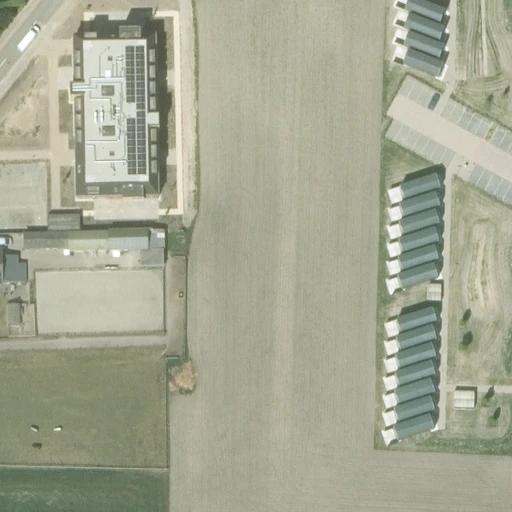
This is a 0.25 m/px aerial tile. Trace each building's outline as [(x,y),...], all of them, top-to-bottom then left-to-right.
[(164,0),(117,0),(119,32),(149,31),(148,8),(165,8),(164,0)] [(407,3),(402,16),(437,30),(442,17),(407,3)] [(406,21),(401,34),(436,47),(441,34),(406,21)] [(73,90),(71,90),(71,104),(74,104),(75,201),(121,200),(122,205),(143,205),(142,200),(157,200),(156,134),(158,134),(158,121),(156,121),(154,39),(140,39),(140,34),(119,35),(119,39),(72,40),(73,90)] [(406,39),(401,51),(436,65),(441,52),(406,39)] [(405,56),(400,69),(435,83),(440,70),(405,56)] [(433,180),(397,191),(401,204),(437,193),(433,180)] [(433,197),(397,209),(401,222),(437,211),(433,197)] [(432,215),(396,227),(400,240),(436,228),(432,215)] [(78,217),(46,218),(47,234),(68,234),(79,234),(78,217)] [(79,234),(68,234),(68,251),(68,255),(110,254),(139,253),(147,253),(147,233),(147,232),(110,233),(79,234)] [(163,232),(147,233),(147,253),(162,253),(164,253),(163,232)] [(432,233),(396,244),(400,257),(436,246),(432,233)] [(68,234),(23,235),(23,252),(68,251),(68,234)] [(431,250),(395,262),(400,275),(435,264),(431,250)] [(0,252),(0,288),(2,288),(2,285),(17,284),(17,267),(17,258),(1,258),(1,252),(0,252)] [(431,268),(395,279),(399,293),(435,281),(431,268)] [(430,312),(394,323),(398,336),(434,325),(430,312)] [(429,329),(393,341),(397,354),(433,342),(429,329)] [(429,347),(393,358),(397,372),(433,360),(429,347)] [(428,365),(392,376),(397,389),(432,378),(428,365)] [(428,382),(392,394),(396,407),(432,395),(428,382)] [(427,400),(391,411),(396,424),(432,413),(427,400)] [(427,417),(391,429),(395,442),(431,431),(427,417)]
